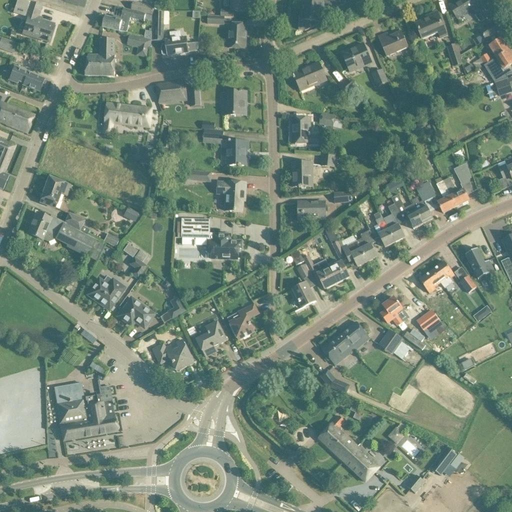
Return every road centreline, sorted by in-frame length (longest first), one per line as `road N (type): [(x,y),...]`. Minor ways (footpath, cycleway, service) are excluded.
road 1 (residential): [(269,62),(273,328),(284,351)]
road 2 (tertiary): [(511,204),(457,229),(284,351)]
road 3 (residential): [(0,258),(110,340),(173,401),(207,413)]
road 4 (residential): [(60,84),(125,86),(269,62)]
road 5 (residential): [(0,246),(60,84)]
road 6 (residential): [(269,62),(413,0)]
road 7 (secondary): [(175,470),(52,480)]
